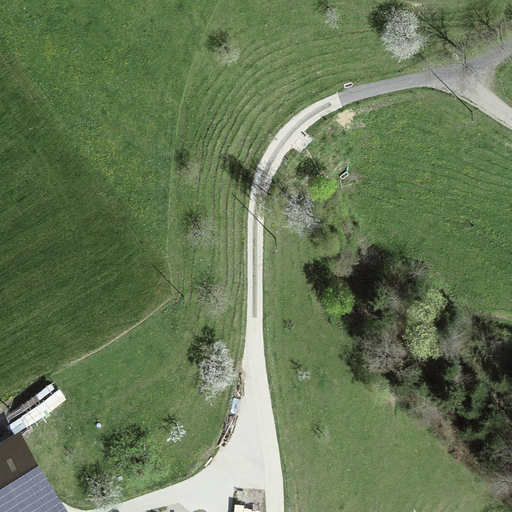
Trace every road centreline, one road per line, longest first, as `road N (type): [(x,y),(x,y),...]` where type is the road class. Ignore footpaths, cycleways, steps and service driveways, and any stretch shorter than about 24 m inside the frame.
road 1 (track): [(511,45),(472,66),(330,104),(297,125),(272,158),(255,228),(256,335),(275,511)]
road 2 (track): [(132,511),(214,484),(259,375)]
